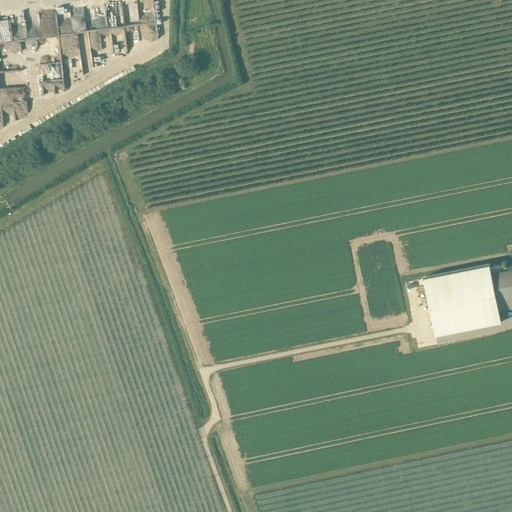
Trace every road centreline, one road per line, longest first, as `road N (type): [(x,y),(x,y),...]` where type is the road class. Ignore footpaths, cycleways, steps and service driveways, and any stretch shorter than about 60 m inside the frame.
road 1 (track): [(205,373),(121,157),(245,83),(227,4)]
road 2 (track): [(421,327),(207,370),(216,417),(201,434),(230,511)]
